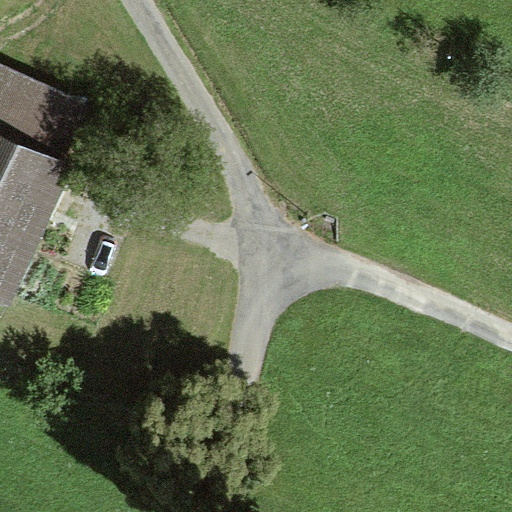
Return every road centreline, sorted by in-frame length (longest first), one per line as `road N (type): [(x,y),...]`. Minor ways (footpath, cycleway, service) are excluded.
road 1 (track): [(200,511),(239,397),(259,241),(235,162),(133,0)]
road 2 (track): [(259,241),(341,263),(511,344)]
